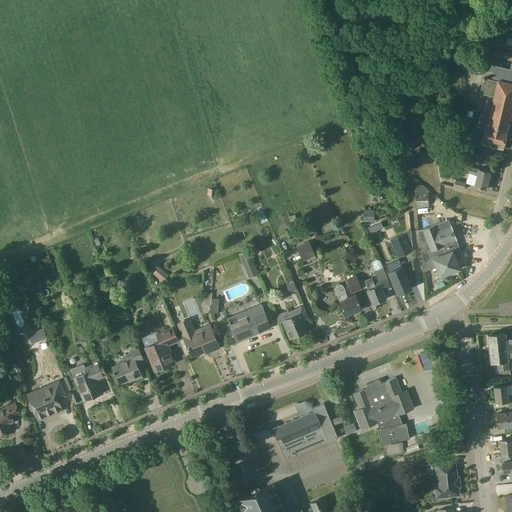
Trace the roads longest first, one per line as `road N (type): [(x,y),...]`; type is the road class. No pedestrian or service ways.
road 1 (tertiary): [(0,496),(422,325),(454,304)]
road 2 (residential): [(486,511),(465,336),(454,304)]
